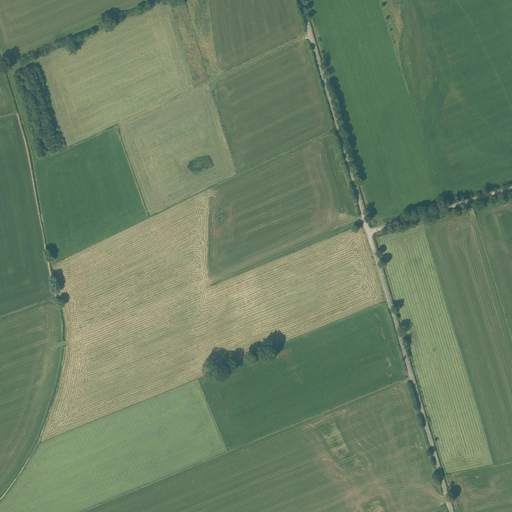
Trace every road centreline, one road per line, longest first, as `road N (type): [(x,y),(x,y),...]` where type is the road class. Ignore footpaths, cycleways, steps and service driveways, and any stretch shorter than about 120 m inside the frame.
road 1 (unclassified): [(451,511),(368,232)]
road 2 (unclassified): [(368,232),(299,0)]
road 3 (unclassified): [(368,232),(511,188)]
